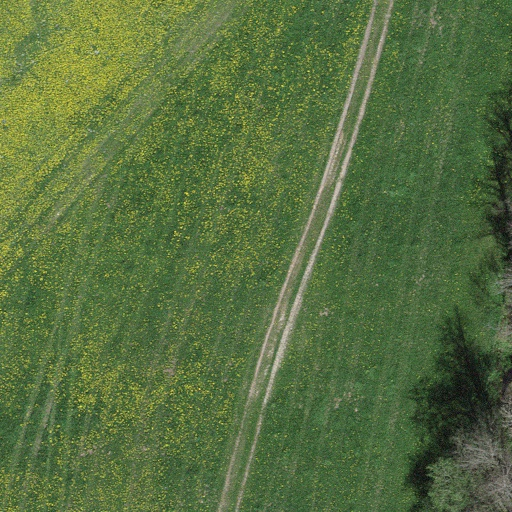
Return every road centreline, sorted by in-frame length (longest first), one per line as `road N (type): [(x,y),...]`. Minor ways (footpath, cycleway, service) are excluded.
road 1 (track): [(226,511),(245,423),(352,129),(385,0)]
road 2 (track): [(0,279),(244,0)]
